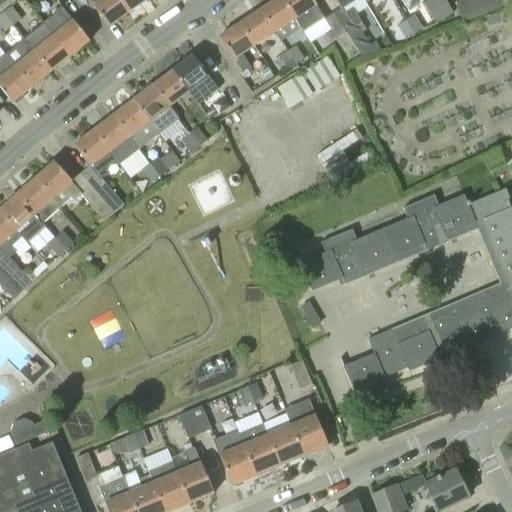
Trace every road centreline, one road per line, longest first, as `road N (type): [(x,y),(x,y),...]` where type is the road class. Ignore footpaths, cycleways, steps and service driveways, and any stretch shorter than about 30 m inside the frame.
road 1 (residential): [(0,169),(146,48),(220,0)]
road 2 (residential): [(471,423),(262,511)]
